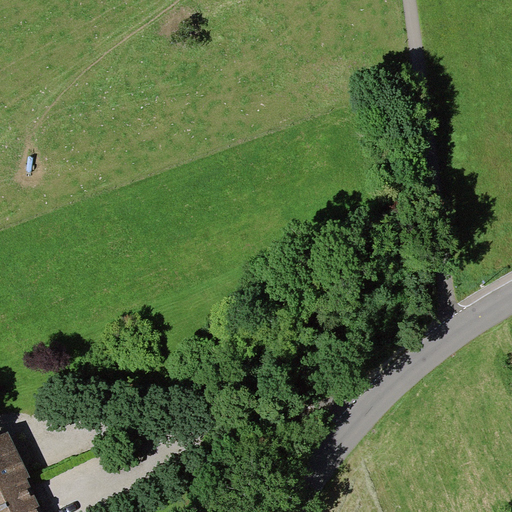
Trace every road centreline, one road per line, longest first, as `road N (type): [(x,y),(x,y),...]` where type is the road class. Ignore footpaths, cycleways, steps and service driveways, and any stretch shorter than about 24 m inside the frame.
road 1 (track): [(455,330),(408,0)]
road 2 (tertiary): [(280,511),(329,441),(383,386),(511,297)]
